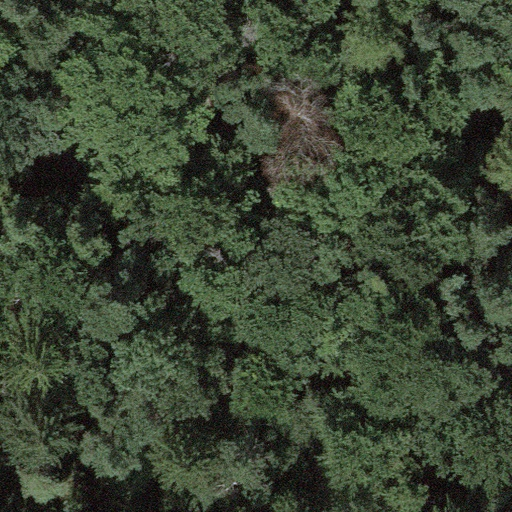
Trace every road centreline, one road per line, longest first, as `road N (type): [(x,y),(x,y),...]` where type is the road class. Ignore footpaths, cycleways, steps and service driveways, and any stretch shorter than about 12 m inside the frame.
road 1 (track): [(13,115),(511,415)]
road 2 (track): [(511,85),(399,95),(93,94),(13,115),(0,106)]
